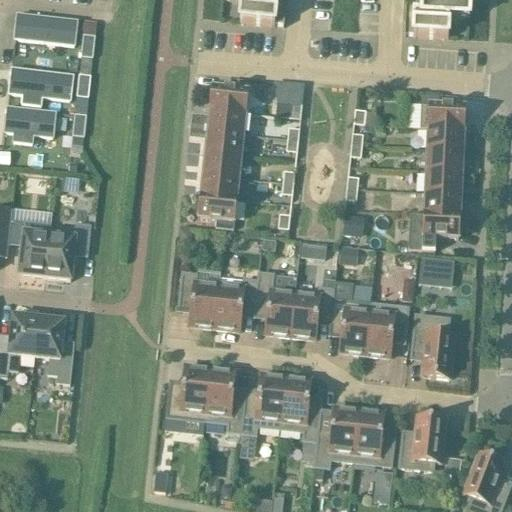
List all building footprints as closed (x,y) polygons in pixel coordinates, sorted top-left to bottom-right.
[(284,30),(286,0),(221,0),(221,3),(243,5),(242,13),(241,13),(239,25),(274,29),(274,27),(282,28),(282,30),(284,30)] [(448,28),(446,28),(447,21),(469,22),(470,4),(463,4),(462,0),(422,0),(421,18),(405,17),(404,39),(405,39),(405,37),(413,37),(413,39),(448,41),(448,28)] [(77,20),(16,13),(13,41),(74,48),(75,36),(77,23),(77,20)] [(96,25),(77,23),(75,36),(95,39),(96,25)] [(93,62),(96,40),(84,38),(82,60),(93,62)] [(73,76),(11,69),(8,97),(35,100),(70,104),(73,76)] [(80,78),(77,100),(88,101),(89,101),(91,79),(80,78)] [(224,92),(212,91),(209,114),(245,117),(248,95),(235,93),(224,92)] [(275,120),(300,123),(302,109),(277,106),(275,120)] [(7,108),(4,132),(53,138),(56,114),(7,108)] [(419,131),(419,132),(428,132),(463,133),(463,134),(464,134),(464,133),(465,111),(453,110),(442,109),(420,108),(419,131)] [(366,114),(355,113),(353,128),(364,129),(366,114)] [(210,114),(208,135),(242,139),(245,118),(245,117),(209,114),(210,114)] [(75,118),(73,139),(84,141),(87,119),(75,118)] [(289,132),(287,144),(298,145),(299,133),(289,132)] [(427,149),(427,153),(462,155),(462,150),(463,134),(463,133),(428,132),(427,149)] [(205,156),(240,160),(242,139),(208,135),(205,156)] [(352,138),(351,148),(361,150),(363,139),(352,138)] [(287,144),(286,155),(297,156),(298,145),(287,144)] [(351,148),(350,161),(360,162),(361,150),(351,148)] [(427,165),(426,174),(461,176),(461,167),(462,155),(427,153),(427,165)] [(205,156),(203,178),(238,181),(240,160),(205,156)] [(426,182),(425,196),(460,198),(461,184),(461,176),(426,174),(426,182)] [(294,176),(284,175),(283,186),(293,187),(294,176)] [(200,198),(200,199),(236,203),(236,202),(238,181),(203,178),(201,198),(200,198)] [(348,181),(347,192),(357,193),(358,182),(348,181)] [(283,186),(282,198),(292,199),(293,187),(283,186)] [(347,192),(345,204),(356,205),(357,193),(347,192)] [(424,217),(459,219),(459,218),(460,201),(460,198),(425,196),(425,199),(424,217)] [(221,224),(234,225),(236,203),(200,199),(198,222),(210,223),(221,224)] [(0,247),(8,248),(10,224),(11,215),(0,213),(0,247)] [(410,217),(408,253),(434,255),(435,241),(446,242),(446,241),(458,242),(459,219),(459,218),(459,219),(424,217),(423,218),(410,217)] [(279,218),(278,232),(288,233),(290,219),(279,218)] [(344,235),(361,238),(363,221),(346,219),(344,235)] [(25,226),(10,224),(8,248),(22,250),(19,278),(45,281),(49,239),(24,236),(25,226)] [(75,227),(74,241),(49,239),(45,281),(71,284),(73,259),(87,261),(91,229),(75,227)] [(280,262),(282,244),(264,243),(262,260),(280,262)] [(301,247),(300,260),(324,263),(326,250),(301,247)] [(454,265),(421,261),(419,288),(451,292),(454,265)] [(189,330),(214,333),(219,290),(195,287),(196,279),(182,277),(179,305),(192,306),(189,330)] [(265,338),(290,341),(295,298),(271,295),(273,279),(259,277),(258,285),(255,313),(268,314),(265,338)] [(412,305),(414,284),(403,283),(401,304),(412,305)] [(239,335),(241,312),(255,313),(258,285),(243,284),(242,292),(219,290),(214,333),(239,335)] [(330,321),(329,331),(342,332),(340,356),(365,359),(370,308),(372,292),(334,288),(334,294),(333,304),(332,304),(330,321)] [(330,321),(332,304),(333,304),(334,294),(319,292),(318,300),(295,298),(290,341),(315,343),(317,320),(330,321)] [(405,339),(408,312),(370,308),(365,359),(389,362),(392,338),(405,339)] [(18,376),(19,360),(33,361),(37,322),(29,322),(27,317),(19,316),(16,320),(12,320),(10,346),(0,345),(0,381),(7,382),(8,375),(18,376)] [(449,323),(415,319),(411,355),(424,356),(422,380),(448,383),(453,340),(447,340),(449,323)] [(48,324),(37,322),(33,361),(49,363),(47,379),(57,380),(56,388),(70,389),(73,353),(61,352),(64,325),(60,325),(59,321),(51,320),(48,324)] [(169,393),(166,421),(204,425),(210,374),(185,371),(182,395),(169,393)] [(228,428),(227,436),(241,438),(245,402),(232,400),(234,377),(210,374),(204,425),(228,428)] [(280,433),(280,431),(285,382),(261,379),(258,403),(245,402),(241,438),(255,439),(256,431),(280,433)] [(285,382),(280,431),(280,433),(303,436),(302,444),(316,446),(317,446),(318,435),(321,410),(307,409),(310,385),(285,382)] [(331,436),(318,435),(317,446),(316,446),(314,470),(313,482),(322,483),(323,471),(328,472),(329,464),(353,466),(358,415),(334,412),(331,436)] [(380,441),(383,418),(358,415),(353,466),(391,470),(394,443),(380,441)] [(417,422),(415,445),(402,444),(399,471),(432,475),(433,467),(439,467),(444,424),(417,422)] [(479,458),(464,498),(469,501),(464,511),(501,511),(508,495),(496,490),(504,468),(479,458)] [(461,463),(446,461),(444,476),(459,478),(461,463)] [(388,505),(391,476),(378,474),(375,504),(388,505)] [(272,511),(281,511),(283,502),(273,501),(272,511)]
